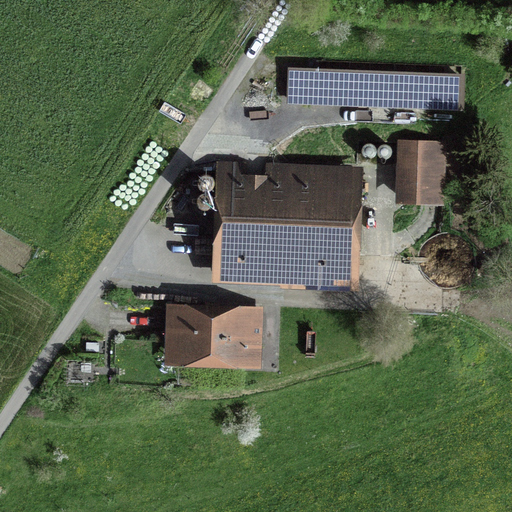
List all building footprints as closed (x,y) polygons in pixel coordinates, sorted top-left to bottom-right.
[(286,105),(464,111),(465,74),(288,67),(286,105)] [(446,143),(397,142),(396,208),(445,209),(446,143)] [(280,286),(279,289),(359,292),(364,166),(216,161),(212,284),(280,286)] [(171,310),(169,361),(257,365),(259,313),(171,310)] [(97,344),(85,344),(85,352),(97,353),(97,344)]
